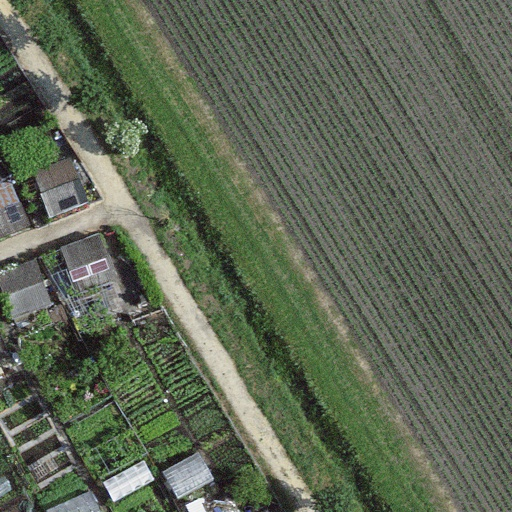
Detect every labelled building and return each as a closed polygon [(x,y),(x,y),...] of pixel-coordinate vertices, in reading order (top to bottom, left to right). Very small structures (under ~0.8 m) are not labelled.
[(74,161),(32,178),(50,223),(92,206),(74,161)] [(11,187),(0,191),(0,242),(29,231),(11,187)] [(100,237),(59,255),(77,299),(119,282),(100,237)] [(35,264),(0,278),(0,296),(12,325),(53,308),(35,264)] [(198,457),(162,475),(176,502),(212,483),(198,457)]
